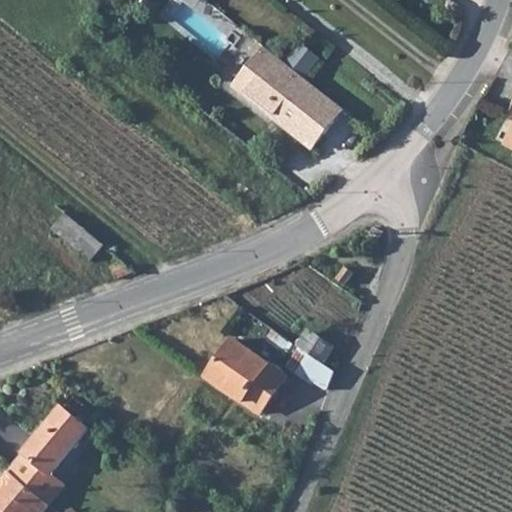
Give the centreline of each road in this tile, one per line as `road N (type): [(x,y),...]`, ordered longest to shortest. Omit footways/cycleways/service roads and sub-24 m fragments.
road 1 (tertiary): [(0,354),(297,237),(392,170)]
road 2 (unclassified): [(297,511),(406,238),(392,170)]
road 3 (tertiary): [(392,170),(460,87),(503,0)]
